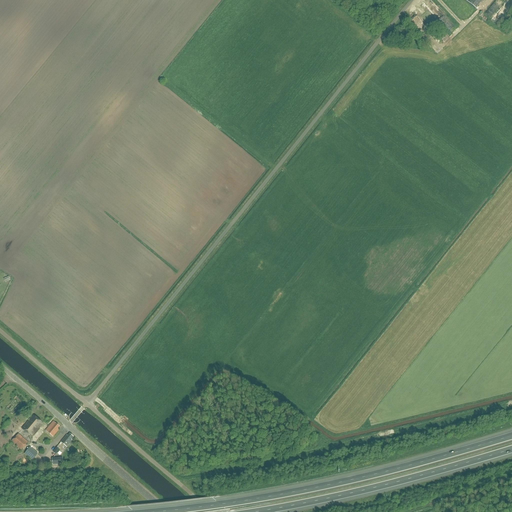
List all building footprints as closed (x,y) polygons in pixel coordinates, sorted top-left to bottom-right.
[(482,0),(464,0),(475,9),(482,0)] [(503,18),(511,8),(511,0),(508,5),(506,3),(499,10),(501,12),(499,14),(503,18)] [(43,423),(34,415),(22,428),(32,437),(42,426),(41,426),(43,423)] [(60,427),(53,421),(45,430),(53,437),(59,431),(58,430),(60,428),(59,427),(60,427)] [(28,443),(18,434),(12,441),(21,450),(28,443)] [(73,437),(69,434),(67,437),(66,436),(61,442),(66,447),(71,441),(71,440),(73,437)] [(26,454),(33,460),(41,452),(33,445),(26,454)]
